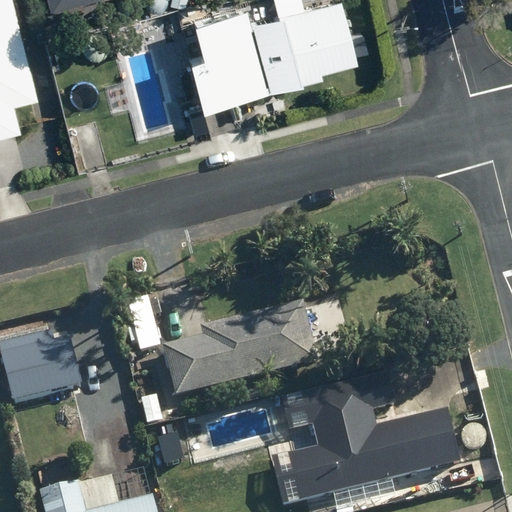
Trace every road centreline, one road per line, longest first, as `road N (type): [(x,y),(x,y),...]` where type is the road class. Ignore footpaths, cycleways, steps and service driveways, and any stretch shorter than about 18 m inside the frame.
road 1 (residential): [(485,128),(0,252)]
road 2 (residential): [(485,128),(453,0)]
